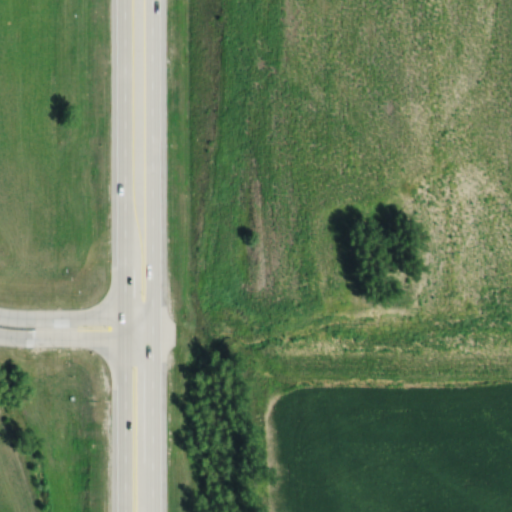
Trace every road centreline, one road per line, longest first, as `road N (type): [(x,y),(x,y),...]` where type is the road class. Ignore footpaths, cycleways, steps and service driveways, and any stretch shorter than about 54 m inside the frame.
road 1 (trunk): [(152,511),(151,0)]
road 2 (trunk): [(124,0),(124,511)]
road 3 (residential): [(152,330),(124,317),(0,315)]
road 4 (residential): [(0,335),(124,339),(152,330)]
